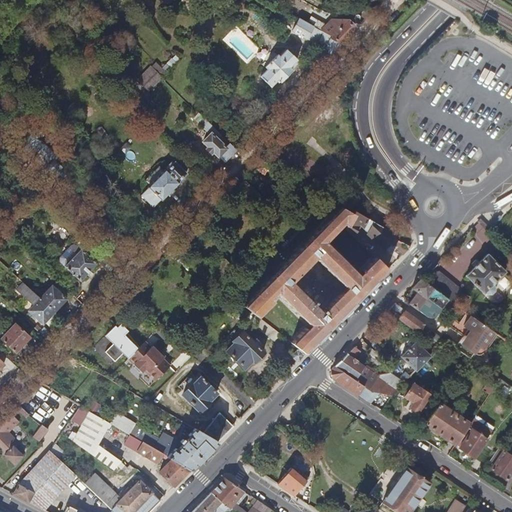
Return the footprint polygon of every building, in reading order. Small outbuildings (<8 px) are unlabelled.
[(341,42),(379,4),(366,10),(362,11),(360,11),(351,21),(347,19),(344,21),(331,36),(340,41),(341,42)] [(354,12),(347,19),(351,21),(360,11),(354,12)] [(309,15),(305,22),(319,29),(324,24),(309,15)] [(323,47),(331,52),(341,42),(340,41),(331,36),(319,29),(305,22),(297,17),(291,28),(305,36),(307,34),(317,39),(315,42),(323,46),(323,47)] [(324,24),(319,29),(331,36),(344,21),(341,19),(330,19),(324,24)] [(278,55),(276,53),(263,65),(265,68),(260,74),(270,84),(276,78),(278,81),(291,68),(288,66),(295,59),(285,49),(278,55)] [(141,75),(152,86),(163,75),(152,64),(141,75)] [(223,162),(236,149),(208,120),(203,124),(210,131),(202,139),(207,145),(205,147),(210,152),(212,150),(223,162)] [(32,130),(21,141),(59,175),(66,168),(56,159),(60,155),(32,130)] [(184,173),(171,160),(138,194),(151,207),(176,183),(176,182),(184,173)] [(280,186),(288,176),(261,160),(253,174),(268,183),(270,181),(280,186)] [(237,186),(254,203),(260,197),(243,180),(237,186)] [(264,302),(270,297),(307,333),(304,336),(301,333),(291,342),(300,348),(306,353),(333,326),(351,307),(388,270),(374,256),(362,268),(365,272),(361,277),(324,240),(343,221),(346,223),(351,213),(339,206),(242,305),(250,311),(257,316),(267,306),(264,302)] [(394,246),(403,255),(408,250),(397,238),(399,235),(363,215),(354,210),(351,213),(346,223),(344,226),(353,235),(360,225),(387,252),(394,246)] [(495,225),(502,218),(499,215),(492,222),(495,225)] [(145,241),(135,233),(128,239),(138,248),(145,241)] [(80,279),(96,262),(95,260),(103,252),(84,235),(76,243),(81,247),(64,264),(80,279)] [(64,264),(81,247),(76,243),(74,242),(71,243),(59,255),(59,258),(59,260),(64,264)] [(180,251),(174,246),(169,251),(176,256),(180,251)] [(205,260),(195,270),(223,291),(240,274),(221,256),(212,265),(205,260)] [(488,297),(492,297),(495,294),(496,295),(505,285),(499,280),(505,274),(486,256),(465,278),(483,296),(484,294),(488,297)] [(440,269),(433,278),(452,294),(460,285),(440,269)] [(440,309),(446,300),(440,295),(420,279),(411,289),(417,293),(409,305),(418,311),(426,300),(433,304),(440,309)] [(50,325),(59,315),(54,311),(41,299),(27,286),(21,292),(35,305),(31,310),(43,322),(45,320),(50,325)] [(52,286),(41,299),(54,311),(65,298),(52,286)] [(417,334),(423,325),(395,305),(387,313),(417,334)] [(276,341),(281,334),(257,316),(250,311),(245,318),(276,341)] [(488,339),(492,333),(481,326),(470,318),(463,327),(468,330),(459,343),(474,353),(479,346),(484,349),(490,340),(488,339)] [(14,349),(27,335),(14,323),(1,337),(14,349)] [(126,338),(115,327),(105,336),(114,343),(106,352),(116,362),(124,353),(130,358),(140,347),(129,336),(126,338)] [(42,333),(49,339),(53,334),(47,328),(42,333)] [(233,342),(226,350),(245,369),(263,353),(241,331),(238,334),(231,340),(233,342)] [(140,347),(129,359),(143,373),(145,370),(155,380),(157,380),(171,366),(164,359),(165,358),(153,346),(152,347),(146,342),(140,347)] [(401,357),(416,370),(430,356),(415,342),(401,357)] [(471,358),(474,353),(459,343),(456,347),(471,358)] [(359,352),(353,347),(334,366),(341,371),(367,389),(371,392),(380,393),(389,373),(388,373),(386,372),(376,376),(352,360),(359,352)] [(294,354),(299,360),(306,353),(300,348),(294,354)] [(331,369),(332,378),(361,397),(367,389),(341,371),(334,366),(331,369)] [(380,393),(392,395),(403,384),(389,374),(389,373),(380,393)] [(484,388),(491,393),(500,379),(493,374),(484,388)] [(207,403),(216,395),(199,379),(196,381),(190,375),(177,388),(183,394),(181,397),(198,413),(200,411),(204,414),(211,406),(207,403)] [(31,415),(54,390),(41,382),(38,385),(18,405),(31,415)] [(413,384),(405,396),(411,401),(408,406),(418,412),(429,395),(413,384)] [(323,399),(312,389),(302,399),(306,408),(326,424),(337,426),(342,430),(354,417),(323,399)] [(451,410),(440,402),(425,424),(456,445),(457,443),(465,431),(470,423),(464,419),(468,413),(465,410),(466,408),(464,406),(462,408),(456,404),(451,410)] [(95,445),(108,423),(89,411),(70,440),(111,470),(118,462),(95,445)] [(131,432),(137,421),(117,411),(111,422),(131,432)] [(216,411),(197,430),(218,442),(234,427),(216,411)] [(18,421),(10,413),(6,417),(0,423),(0,451),(14,464),(23,455),(13,446),(16,442),(7,433),(18,421)] [(356,419),(354,417),(342,430),(344,432),(356,419)] [(37,434),(42,438),(50,426),(45,422),(44,424),(37,434)] [(475,424),(472,430),(486,439),(490,433),(475,424)] [(134,439),(165,458),(189,472),(218,442),(197,430),(195,429),(189,435),(190,438),(186,442),(183,440),(180,443),(161,435),(157,441),(140,430),(134,439)] [(469,434),(465,431),(457,443),(461,445),(460,447),(474,457),(486,439),(472,430),(469,434)] [(158,473),(173,488),(189,472),(165,458),(134,439),(131,437),(127,445),(163,468),(158,473)] [(43,510),(75,475),(50,451),(26,477),(20,484),(33,492),(29,502),(43,510)] [(507,479),(511,472),(511,457),(504,451),(492,469),(507,479)] [(121,460),(118,462),(122,465),(125,467),(127,469),(130,467),(121,460)] [(114,473),(122,465),(118,462),(111,470),(114,473)] [(291,467),(277,484),(293,495),(316,467),(311,464),(301,474),(291,467)] [(127,475),(133,469),(130,467),(127,469),(125,467),(121,471),(127,475)] [(409,511),(430,482),(407,467),(382,503),(395,511),(409,511)] [(232,511),(272,511),(273,511),(257,501),(248,511),(242,511),(234,505),(246,493),(225,479),(210,494),(217,500),(228,508),(232,511)] [(101,480),(91,491),(112,511),(149,511),(159,502),(149,493),(139,483),(125,496),(121,493),(114,499),(103,488),(106,484),(101,480)] [(15,494),(29,502),(33,492),(20,484),(15,494)] [(224,511),(228,508),(217,500),(210,494),(192,511),(224,511)]
